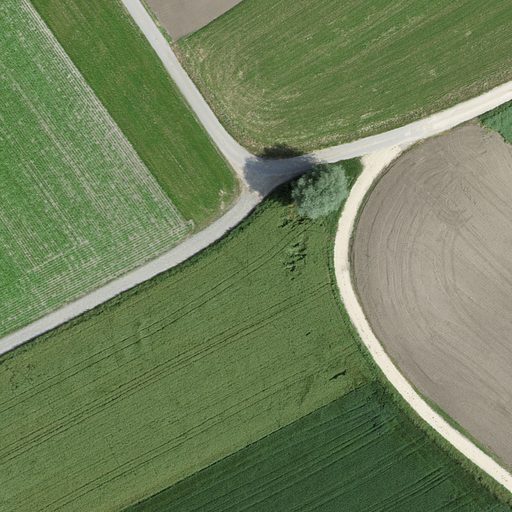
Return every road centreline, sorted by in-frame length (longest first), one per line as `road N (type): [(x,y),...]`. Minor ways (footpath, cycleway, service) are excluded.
road 1 (track): [(511,78),(366,146),(281,170),(231,154),(130,0)]
road 2 (track): [(422,122),(358,188),(338,252),(352,312),(401,389),(511,483)]
road 3 (track): [(0,344),(206,237),(281,170)]
